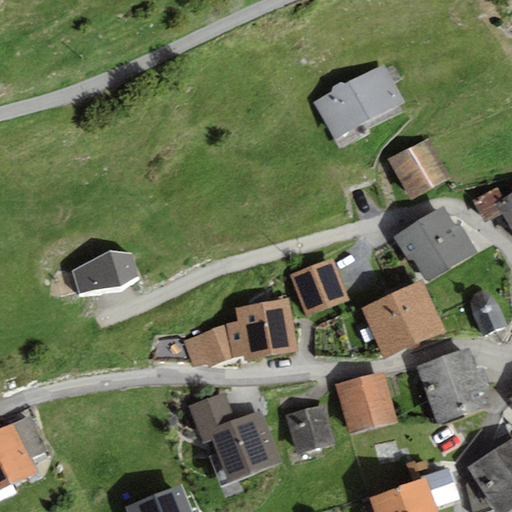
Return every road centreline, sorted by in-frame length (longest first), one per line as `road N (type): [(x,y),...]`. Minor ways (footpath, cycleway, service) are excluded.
road 1 (residential): [(0,408),(43,391),(110,381),(369,370),(459,345),(511,359)]
road 2 (residential): [(0,113),(78,91),(280,0)]
